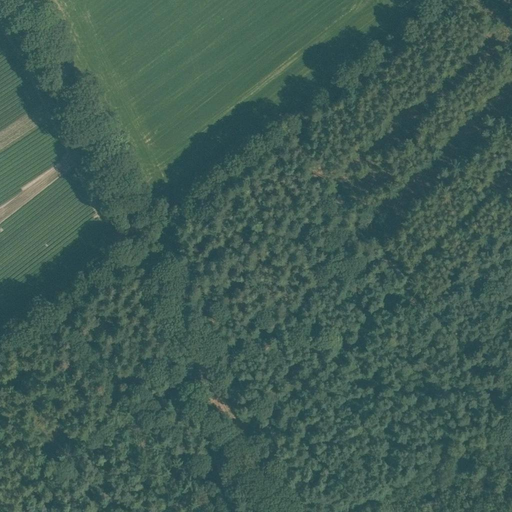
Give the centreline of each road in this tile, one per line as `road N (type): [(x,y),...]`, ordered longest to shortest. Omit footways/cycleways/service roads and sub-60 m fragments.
road 1 (track): [(282,511),(139,225)]
road 2 (track): [(12,0),(139,225)]
